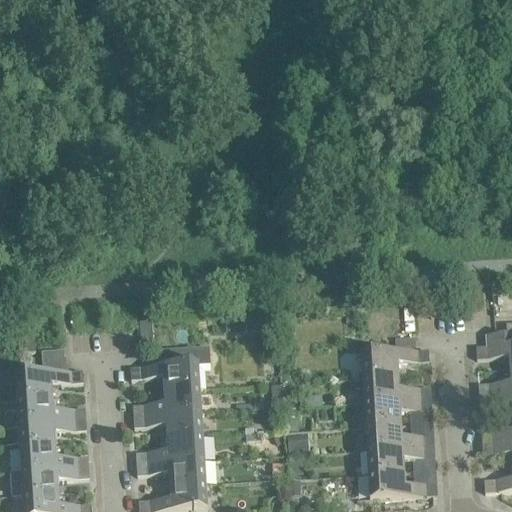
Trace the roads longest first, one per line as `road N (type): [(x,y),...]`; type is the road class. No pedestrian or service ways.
road 1 (residential): [(473,511),(464,345)]
road 2 (residential): [(126,511),(119,361)]
